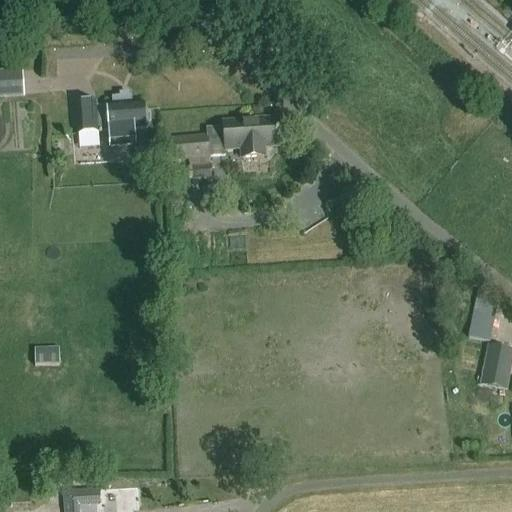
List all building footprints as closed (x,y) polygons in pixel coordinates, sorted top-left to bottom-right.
[(134,147),(133,130),(151,129),(151,127),(154,126),(153,115),(149,113),(142,113),(142,106),(131,107),(130,100),(111,101),(112,109),(96,110),(95,104),(75,106),(78,136),(109,134),(110,149),(134,147)] [(282,147),(280,120),(226,124),(228,151),(245,150),(245,160),(267,158),(267,148),(282,147)] [(207,135),(167,139),(169,162),(189,160),(203,159),(210,158),(211,158),(225,157),(223,128),(206,130),(207,135)] [(190,170),(183,170),(184,182),(198,181),(197,169),(190,170)] [(476,302),(468,340),(489,344),(497,306),(476,302)] [(445,314),(430,316),(431,327),(445,325),(445,314)] [(446,329),(425,332),(427,346),(447,344),(446,329)] [(511,348),(491,345),(483,384),(510,390),(511,380),(511,348)] [(59,349),(34,351),(35,368),(60,366),(59,349)] [(25,495),(11,496),(11,505),(26,504),(25,495)]
